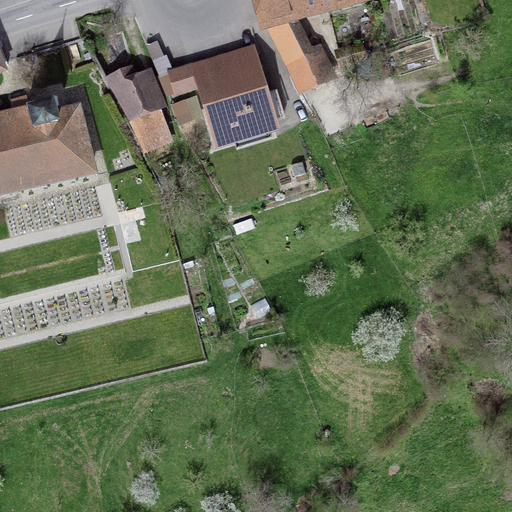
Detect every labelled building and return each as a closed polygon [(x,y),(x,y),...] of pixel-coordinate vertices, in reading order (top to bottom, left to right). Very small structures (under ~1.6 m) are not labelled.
[(358,0),(259,0),(266,21),(290,14),(334,2),(336,10),(360,3),(358,0)] [(323,57),(312,62),(290,14),(266,21),(301,93),(333,78),(323,57)] [(339,51),(343,66),(363,60),(359,46),(339,51)] [(201,86),(218,142),(273,125),(252,53),(188,72),(188,69),(158,77),(167,96),(201,86)] [(169,150),(166,143),(168,142),(143,80),(130,85),(131,78),(126,69),(108,80),(143,152),(146,151),(149,158),(169,150)] [(0,192),(91,171),(78,113),(61,117),(56,96),(45,98),(46,102),(29,106),(24,91),(10,95),(14,110),(0,113),(0,192)]
